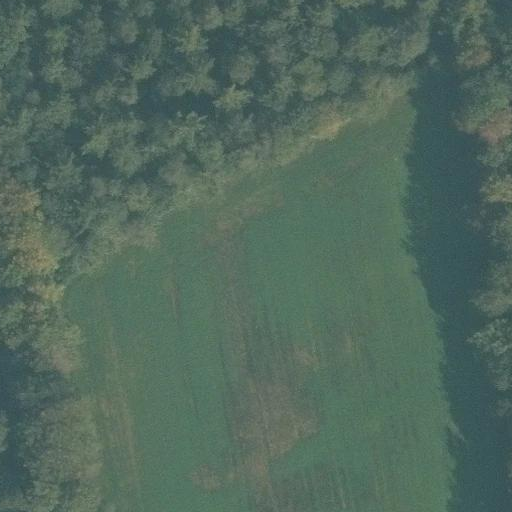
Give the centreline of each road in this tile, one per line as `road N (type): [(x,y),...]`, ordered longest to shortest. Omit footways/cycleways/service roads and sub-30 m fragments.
road 1 (track): [(25,63),(43,127),(77,166),(111,183),(253,140),(309,105),(435,50),(511,53)]
road 2 (track): [(0,70),(235,0)]
road 3 (tertiary): [(37,511),(0,312)]
